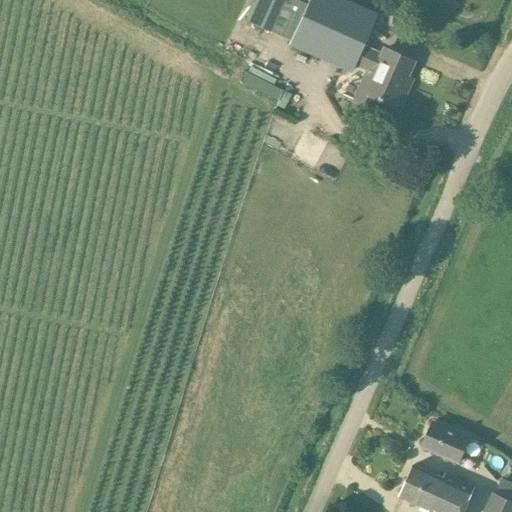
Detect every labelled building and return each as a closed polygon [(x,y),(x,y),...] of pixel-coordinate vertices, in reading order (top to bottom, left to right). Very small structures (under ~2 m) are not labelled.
[(254,0),(245,21),(290,41),(305,4),(296,0),(254,0)] [(288,45),(350,73),(353,66),(363,44),(377,14),(346,0),(307,0),(305,4),(290,41),(288,45)] [(366,72),(353,101),(369,108),(374,97),(393,106),(395,102),(400,105),(406,92),(401,89),(412,63),(384,50),(382,53),(363,44),(353,66),(364,71),(366,72)] [(238,84),(283,104),(289,92),(271,84),(274,77),(246,65),(238,84)] [(435,422),(424,447),(460,463),(471,437),(435,422)] [(443,478),(415,465),(401,496),(430,509),(428,511),(464,511),(476,487),(446,473),(443,478)] [(511,483),(502,479),(496,493),(511,500),(511,483)]
